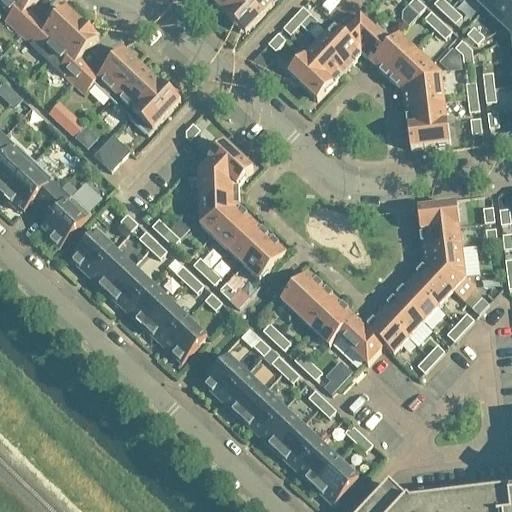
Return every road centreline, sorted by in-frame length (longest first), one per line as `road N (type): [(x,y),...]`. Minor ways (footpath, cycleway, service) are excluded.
road 1 (residential): [(153,8),(343,180),(368,187),(511,170)]
road 2 (residential): [(277,511),(0,248)]
